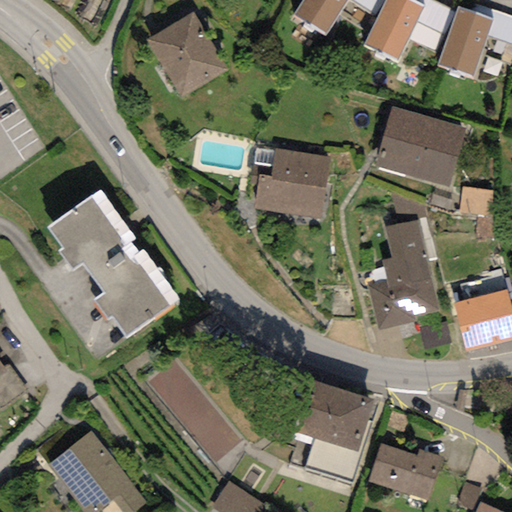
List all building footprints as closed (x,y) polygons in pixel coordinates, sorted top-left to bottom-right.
[(302,0),(292,16),(325,36),(347,0),(302,0)] [(382,0),(351,0),(373,14),(382,0)] [(413,1),(411,0),(384,0),(361,46),(396,63),(408,38),(424,7),(413,1)] [(454,12),(430,0),(413,0),(413,1),(424,7),(408,38),(434,51),(454,12)] [(511,15),(475,3),(472,12),(493,19),(487,35),(511,44),(511,15)] [(472,12),(457,7),(437,66),(473,78),(487,35),(493,19),(472,12)] [(193,12),(144,41),(179,100),(228,71),(193,12)] [(391,107),(375,167),(450,187),(466,126),(391,107)] [(330,156),(274,149),(271,177),(259,175),(254,208),(321,217),(330,156)] [(489,215),(493,193),(463,187),(459,210),(489,215)] [(100,190),(47,228),(62,249),(58,252),(71,270),(81,263),(103,294),(93,301),(107,320),(111,318),(125,338),(178,300),(141,249),(137,252),(130,243),(135,239),(100,190)] [(419,220),(384,228),(391,258),(381,260),(385,280),(368,284),(378,330),(414,322),(412,317),(439,311),(419,220)] [(511,311),(506,291),(454,304),(466,351),(511,338),(511,311)] [(177,359),(149,382),(215,462),(243,440),(177,359)] [(8,363),(4,366),(7,370),(0,374),(0,410),(2,413),(29,392),(8,363)] [(309,380),(292,432),(314,439),(304,469),(351,484),(371,422),(368,421),(374,401),(309,380)] [(133,511),(146,502),(90,431),(47,465),(84,511),(97,511),(112,501),(121,511),(133,511)] [(416,456),(380,444),(367,482),(427,502),(442,456),(419,449),(416,456)] [(480,488),(463,483),(457,504),(473,509),(480,488)] [(215,510),(218,511),(271,511),(234,485),(215,510)] [(502,511),(479,502),(474,511),(502,511)]
